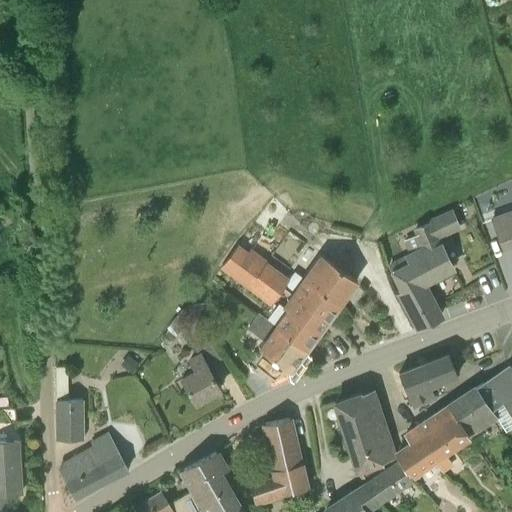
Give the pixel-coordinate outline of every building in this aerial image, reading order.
[(511,208),(489,217),(502,251),(511,247),(511,208)] [(443,248),(438,238),(459,228),(451,210),(414,229),(421,248),(408,256),(390,266),(395,273),(394,274),(403,290),(399,293),(418,327),(440,317),(420,282),(452,266),(443,248)] [(281,291),(283,288),(295,272),(294,271),(289,279),(250,251),(247,255),(239,248),(221,270),(270,306),(280,291),(281,291)] [(357,280),(340,268),(320,254),(303,277),(302,278),(339,304),(357,280)] [(302,278),(303,277),(295,272),(283,288),(327,320),(339,304),(302,278)] [(306,349),(327,320),(283,288),(281,291),(289,296),(282,305),(286,309),(275,325),(306,349)] [(183,309),(163,339),(170,348),(177,336),(181,333),(197,353),(210,343),(204,334),(195,322),(194,321),(183,309)] [(306,349),(275,325),(258,313),(247,329),(263,341),(258,347),(291,370),(306,349)] [(195,322),(204,334),(212,329),(203,317),(195,322)] [(220,389),(210,372),(199,352),(187,359),(193,370),(181,376),(186,385),(195,403),(220,389)] [(423,363),(432,385),(457,375),(448,353),(423,363)] [(120,364),(132,374),(140,364),(128,354),(120,364)] [(429,387),(432,385),(423,363),(399,373),(412,407),(431,399),(429,387)] [(82,399),(68,399),(67,366),(56,366),(57,399),(56,399),(56,439),(83,439),(82,399)] [(511,376),(505,366),(475,386),(493,412),(505,402),(511,411),(511,376)] [(498,419),(493,412),(475,386),(447,405),(470,439),(498,419)] [(360,394),(335,403),(357,470),(394,454),(378,403),(365,407),(360,394)] [(0,407),(8,406),(7,397),(0,398),(0,407)] [(446,455),(470,439),(447,405),(415,427),(437,457),(432,460),(437,467),(440,471),(452,463),(446,455)] [(0,410),(0,423),(17,421),(15,408),(0,410)] [(282,494),(287,493),(307,489),(290,417),(265,423),(276,476),(249,484),(255,505),(282,497),(282,494)] [(412,479),(414,478),(425,493),(426,492),(415,477),(423,471),(425,475),(437,467),(432,460),(437,457),(415,427),(406,433),(413,443),(395,455),(400,462),(412,479)] [(0,511),(6,511),(6,493),(21,492),(18,440),(0,441),(0,511)] [(74,498),(112,478),(95,446),(61,464),(59,467),(60,470),(74,498)] [(226,470),(225,468),(216,450),(182,469),(193,491),(170,505),(161,492),(137,506),(140,511),(245,511),(223,472),(226,470)] [(414,494),(417,498),(425,493),(414,478),(412,479),(400,462),(366,484),(379,504),(406,485),(413,495),(414,494)] [(368,511),(379,504),(366,484),(327,509),(325,510),(327,511),(368,511)]
